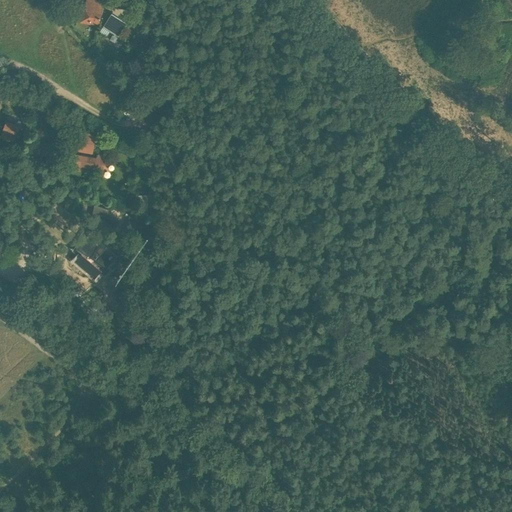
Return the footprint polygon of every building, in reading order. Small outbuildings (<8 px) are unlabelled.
[(86,0),(85,7),(83,6),(79,22),(99,26),(102,10),(101,10),(103,0),(86,0)] [(106,27),(117,34),(117,35),(126,20),(125,22),(110,12),(111,11),(111,10),(107,16),(102,25),(106,27)] [(20,126),(5,121),(0,135),(0,136),(5,138),(4,140),(9,142),(10,141),(13,142),(12,145),(16,147),(23,129),(19,127),(20,126)] [(81,132),(78,151),(92,153),(95,135),(81,132)] [(49,142),(39,143),(39,155),(44,155),(44,163),(57,163),(57,156),(61,156),(60,141),(49,141),(49,142)] [(72,154),(70,169),(78,170),(78,171),(86,173),(86,169),(103,172),(105,154),(96,153),(95,157),(81,155),(72,154)] [(26,163),(23,172),(31,174),(34,166),(26,163)] [(19,191),(16,198),(22,201),(25,194),(19,191)] [(97,205),(92,226),(106,229),(112,211),(97,205)] [(75,261),(74,262),(93,279),(100,271),(103,274),(106,270),(103,267),(106,264),(112,258),(105,251),(99,258),(96,256),(96,255),(98,245),(93,241),(87,247),(84,251),(81,248),(78,252),(81,254),(75,261)]
